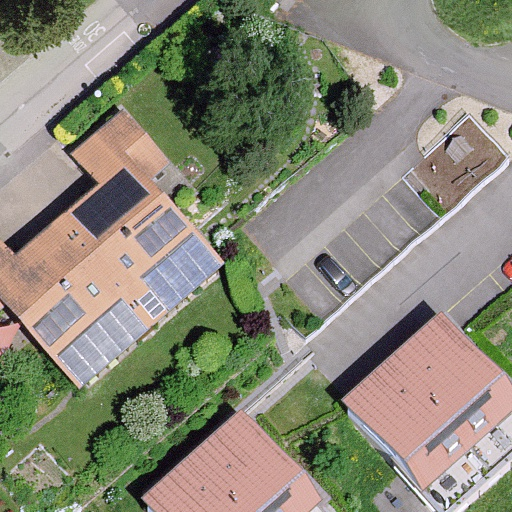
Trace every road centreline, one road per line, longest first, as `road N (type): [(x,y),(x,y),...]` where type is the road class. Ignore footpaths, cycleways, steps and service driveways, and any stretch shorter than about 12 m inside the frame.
road 1 (residential): [(401,0),(387,31),(511,89)]
road 2 (residential): [(125,0),(0,114)]
